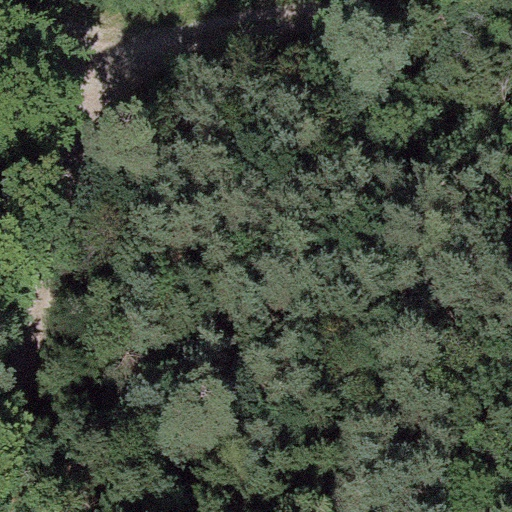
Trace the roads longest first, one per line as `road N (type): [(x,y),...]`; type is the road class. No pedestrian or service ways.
road 1 (track): [(0,463),(97,40),(0,25)]
road 2 (track): [(301,0),(97,40)]
